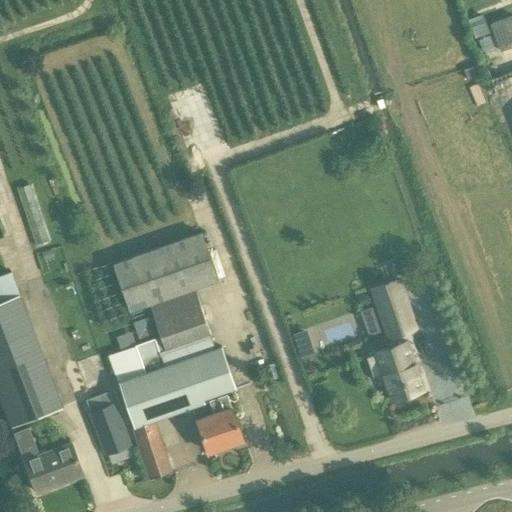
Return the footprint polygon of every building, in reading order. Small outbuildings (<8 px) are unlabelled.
[(36,244),(49,241),(36,182),(23,185),(36,244)] [(204,399),(236,388),(222,347),(216,349),(195,290),(219,281),(202,233),(114,264),(131,311),(150,305),(161,337),(135,346),(145,374),(120,382),(135,427),(205,403),(204,399)] [(52,250),(42,254),(44,260),(54,257),(52,250)] [(376,352),(377,355),(367,358),(374,377),(383,374),(393,401),(424,390),(408,342),(404,343),(401,333),(416,328),(400,280),(377,287),(393,335),(384,338),(388,348),(376,352)] [(0,395),(12,427),(62,407),(19,295),(0,302),(0,395)] [(300,332),(293,334),(301,358),(308,356),(300,332)] [(99,353),(76,362),(90,400),(94,398),(103,395),(114,391),(99,353)] [(103,395),(94,398),(99,409),(90,413),(106,454),(131,444),(116,403),(107,406),(103,395)] [(208,452),(244,440),(233,408),(232,409),(227,395),(210,401),(215,415),(198,420),(208,452)] [(37,493),(84,475),(72,444),(39,456),(28,429),(15,434),(37,493)] [(161,440),(138,448),(148,478),(171,471),(161,440)]
